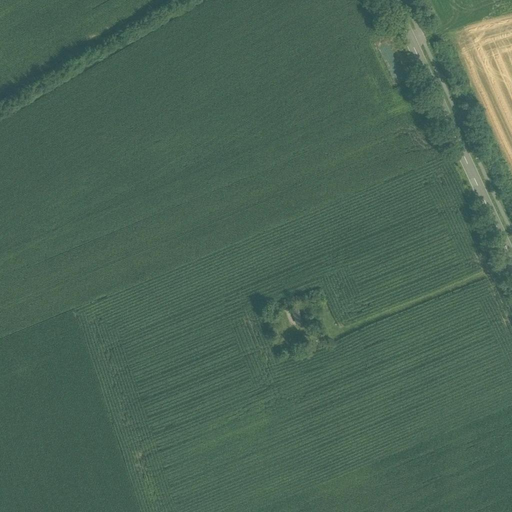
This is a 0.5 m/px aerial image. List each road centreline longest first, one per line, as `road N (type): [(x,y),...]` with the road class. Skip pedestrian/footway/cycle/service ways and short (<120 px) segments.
road 1 (tertiary): [(511,260),(392,0)]
road 2 (track): [(328,338),(511,264)]
